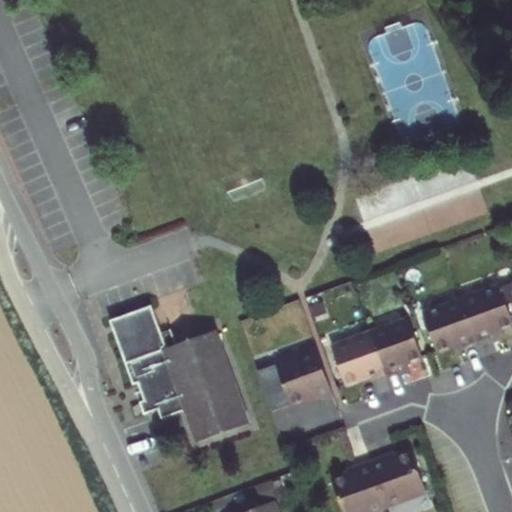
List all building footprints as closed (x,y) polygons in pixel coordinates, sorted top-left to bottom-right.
[(511,317),(501,287),(463,301),(478,343),(492,338),(490,333),(511,325),(511,317)] [(463,348),(478,343),(463,301),(424,315),(437,352),(462,343),(463,348)] [(150,307),(112,321),(146,413),(158,409),(162,420),(187,411),(198,443),(248,425),(215,331),(165,348),(150,307)] [(410,320),(371,334),(386,376),(400,370),(399,366),(423,357),(410,320)] [(372,381),(386,376),(371,334),(333,348),(346,385),(370,376),(372,381)] [(317,350),(277,365),(291,405),(316,396),(318,400),(333,395),(317,350)] [(385,456),(371,461),(387,506),(427,491),(412,451),(387,461),(385,456)] [(343,511),(369,511),(387,506),(371,461),(356,466),(358,471),(332,480),(343,511)] [(278,511),(274,502),(247,511),(278,511)]
